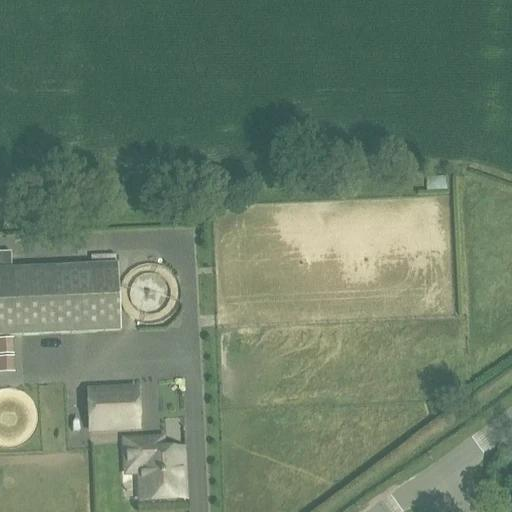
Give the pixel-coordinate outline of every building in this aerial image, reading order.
[(117,264),(11,269),(11,252),(0,252),(0,336),(121,331),(117,264)] [(0,339),(0,355),(13,355),(12,339),(0,339)] [(0,358),(0,374),(14,374),(13,358),(0,358)] [(136,389),(88,391),(90,431),(138,429),(136,389)] [(163,440),(151,440),(125,442),(127,472),(140,472),(141,500),(164,499),(166,501),(175,501),(177,499),(183,498),(183,492),(185,490),(185,481),(182,479),(181,450),(164,451),(163,440)]
